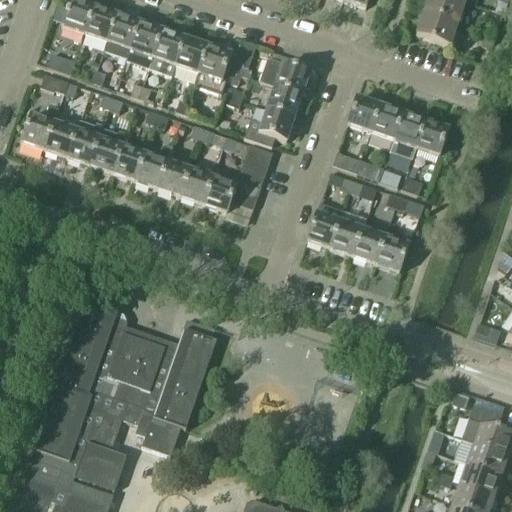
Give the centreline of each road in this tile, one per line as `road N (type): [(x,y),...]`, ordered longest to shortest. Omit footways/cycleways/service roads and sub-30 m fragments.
road 1 (residential): [(262,297),(344,55)]
road 2 (unclassified): [(262,297),(51,223)]
road 3 (residential): [(344,55),(184,0)]
road 4 (unclassified): [(0,375),(51,223)]
road 5 (residential): [(475,101),(344,55)]
road 6 (unclassified): [(388,341),(262,297)]
